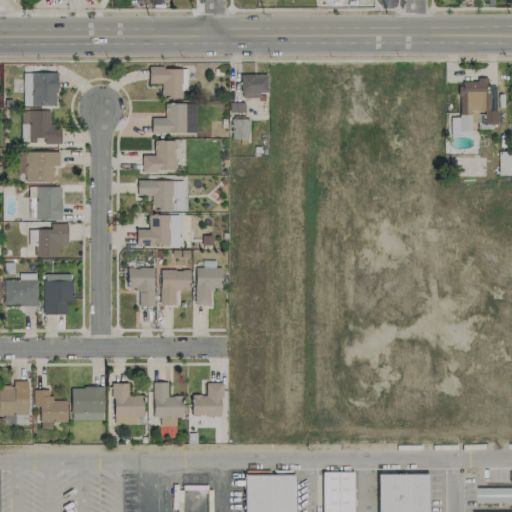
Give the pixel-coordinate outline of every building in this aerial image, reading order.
[(148,83),(160,83),(160,97),(180,97),(180,67),(147,67),(148,83)] [(21,73),(22,105),(56,105),(55,72),(21,73)] [(265,73),(239,74),(239,98),(258,97),(257,92),(266,92),(265,73)] [(487,129),(487,79),(458,79),(458,117),(449,117),(449,136),(469,136),(469,114),(476,114),(476,129),(487,129)] [(149,118),(150,133),(195,132),(195,103),(163,104),(164,117),(149,118)] [(19,137),(28,137),(28,141),(59,142),(59,128),(49,128),(49,110),(20,110),(19,137)] [(231,119),(230,138),(247,139),(247,119),(231,119)] [(174,170),(173,140),(153,141),(153,154),(140,155),(141,170),(174,170)] [(17,173),(24,173),(24,181),(51,181),(51,166),(58,166),(57,151),(16,152),(17,173)] [(510,175),(509,152),(497,152),(498,175),(510,175)] [(171,180),(136,180),(135,195),(150,195),(150,209),(170,209),(171,180)] [(59,219),(60,187),(35,186),(34,219),(59,219)] [(134,229),(135,246),(178,244),(177,214),(147,215),(147,229),(134,229)] [(66,223),(49,224),(49,229),(27,229),(27,246),(34,245),(34,257),(55,256),(55,242),(66,242),(66,223)] [(152,267),(125,268),(126,289),(137,289),(137,305),(153,305),(152,267)] [(193,305),(209,305),(209,288),(220,289),(220,268),(194,267),(193,305)] [(159,305),(173,304),(173,290),(188,290),(188,269),(158,270),(159,305)] [(36,305),(36,279),(2,279),(3,305),(36,305)] [(64,314),(65,301),(72,301),(72,281),(41,280),(41,314),(64,314)] [(0,384),(0,414),(4,415),(4,424),(26,424),(26,380),(12,380),(12,385),(0,384)] [(111,424),(134,424),(134,417),(141,416),(141,396),(127,396),(126,382),(111,383),(111,424)] [(174,425),(174,416),(180,417),(181,396),(166,395),(166,382),(151,382),(151,417),(159,417),(158,425),(174,425)] [(190,415),(220,416),(220,382),(205,382),(204,395),(190,394),(190,415)] [(102,387),(69,387),(69,420),(102,419),(102,387)] [(38,406),(38,427),(50,427),(50,422),(66,421),(65,400),(49,400),(49,389),(31,389),(31,406),(38,406)] [(351,470),(352,511),(321,511),(322,471),(351,470)] [(376,511),(426,511),(426,473),(376,474),(376,511)] [(293,511),(293,474),(243,474),(243,511),(293,511)] [(511,488),(476,488),(476,503),(511,503),(511,488)]
